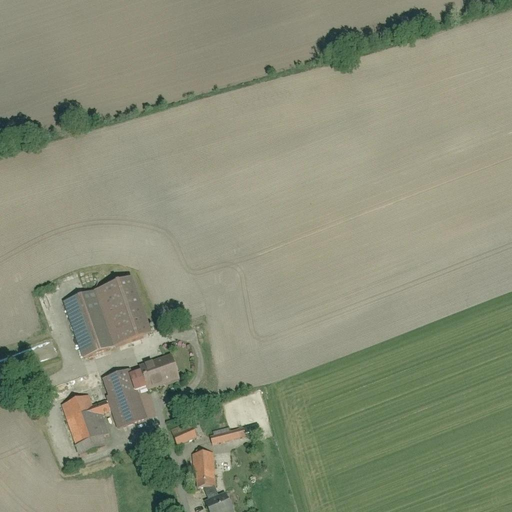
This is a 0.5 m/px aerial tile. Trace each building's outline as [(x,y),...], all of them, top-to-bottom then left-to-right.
[(63,299),(80,358),(152,337),(135,278),(63,299)] [(90,402),(62,412),(81,463),(109,453),(106,444),(112,442),(104,422),(115,418),(121,435),(148,425),(139,400),(181,385),(173,361),(103,387),(110,406),(94,412),(90,402)] [(51,483),(67,476),(46,431),(52,428),(47,416),(24,427),(51,483)] [(255,439),(263,434),(259,426),(250,431),(255,439)] [(212,441),(214,452),(248,443),(245,432),(212,441)] [(174,442),(179,454),(199,445),(194,434),(174,442)] [(216,492),(216,459),(194,460),(194,495),(207,494),(211,506),(206,508),(207,511),(233,511),(228,499),(221,502),(216,492)]
